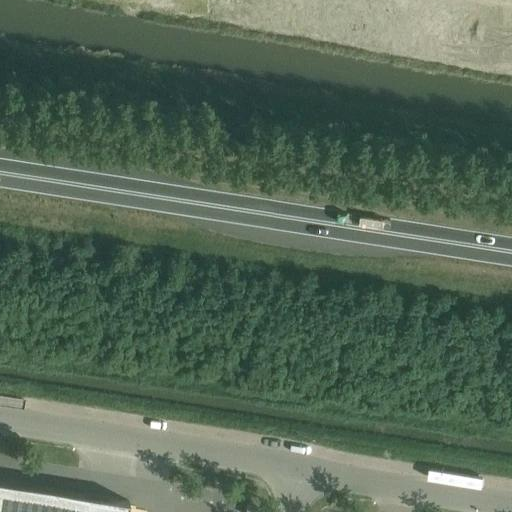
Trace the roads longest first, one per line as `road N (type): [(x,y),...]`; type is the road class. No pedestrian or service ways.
road 1 (trunk): [(511,252),(0,175)]
road 2 (unclassified): [(302,471),(0,421)]
road 3 (unclassified): [(511,505),(302,471)]
